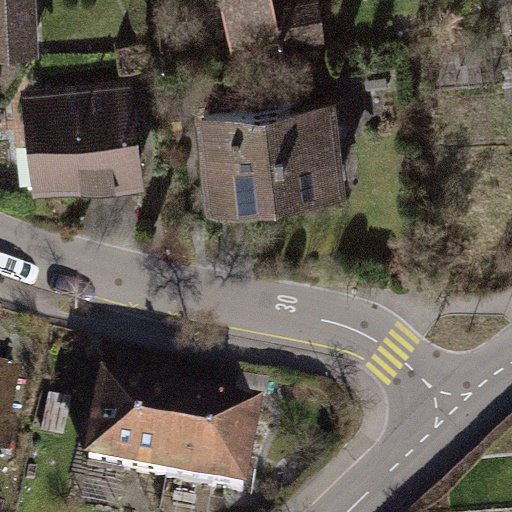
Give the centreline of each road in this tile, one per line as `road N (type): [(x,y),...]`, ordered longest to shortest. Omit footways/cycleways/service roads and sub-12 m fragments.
road 1 (residential): [(0,242),(154,286),(349,326),(393,351),(457,408)]
road 2 (residential): [(344,511),(457,408)]
